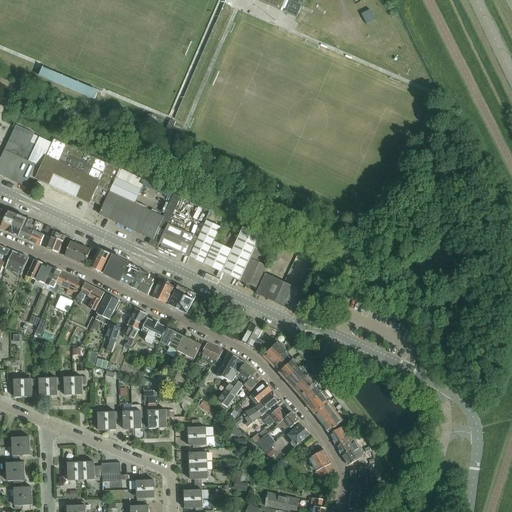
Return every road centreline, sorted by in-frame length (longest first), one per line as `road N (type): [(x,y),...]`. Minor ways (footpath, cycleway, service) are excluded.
road 1 (unclassified): [(441,386),(0,188)]
road 2 (residential): [(0,238),(251,357),(331,451),(340,470),(336,511)]
road 3 (residential): [(172,511),(171,473),(47,424)]
